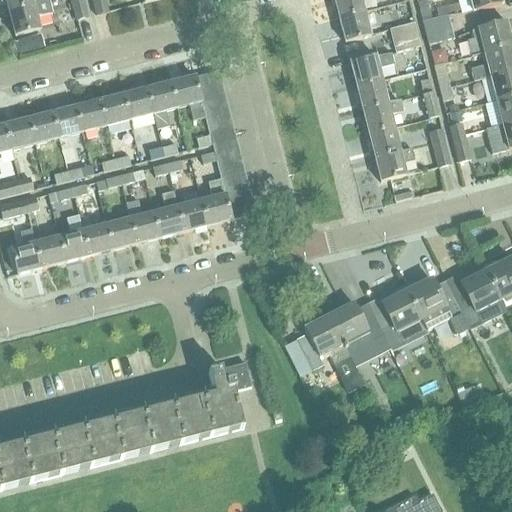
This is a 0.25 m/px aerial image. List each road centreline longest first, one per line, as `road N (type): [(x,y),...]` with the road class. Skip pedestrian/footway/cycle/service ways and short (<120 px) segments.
road 1 (residential): [(222,24),(300,6),(356,235)]
road 2 (residential): [(0,415),(190,368),(171,285)]
road 3 (residential): [(280,256),(222,24)]
road 4 (residential): [(0,79),(222,24)]
road 5 (residential): [(171,285),(24,324),(0,318)]
road 6 (residential): [(356,235),(511,195)]
